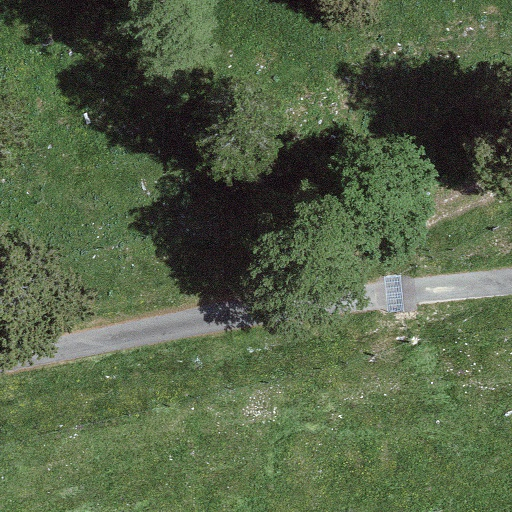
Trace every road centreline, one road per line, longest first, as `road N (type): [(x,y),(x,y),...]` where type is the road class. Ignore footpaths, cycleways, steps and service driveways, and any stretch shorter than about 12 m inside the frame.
road 1 (unclassified): [(511,283),(308,304),(0,364)]
road 2 (track): [(232,319),(511,177)]
